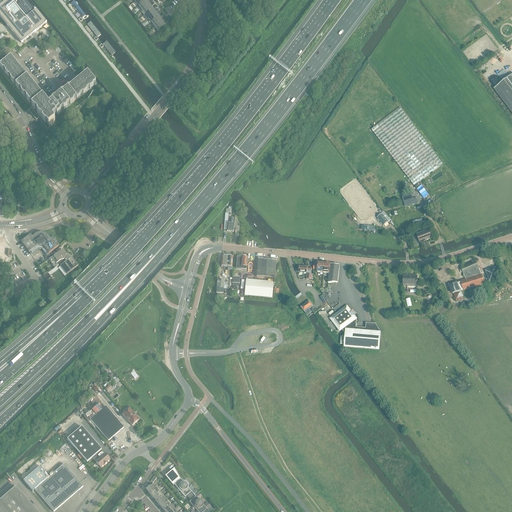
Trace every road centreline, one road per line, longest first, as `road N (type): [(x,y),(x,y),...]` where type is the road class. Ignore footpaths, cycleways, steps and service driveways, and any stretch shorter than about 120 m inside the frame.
road 1 (motorway): [(332,0),(174,202),(83,298)]
road 2 (motorway): [(178,229),(362,0)]
road 3 (motorway): [(0,420),(107,314),(178,229)]
road 4 (motorway): [(0,402),(178,229)]
road 5 (tertiary): [(277,252),(414,263),(511,236)]
road 6 (unclassified): [(85,194),(193,66),(201,0)]
road 7 (track): [(239,349),(271,440),(322,511)]
road 8 (unknown): [(234,350),(269,443),(316,511)]
road 9 (tertiary): [(86,511),(121,464),(160,439),(188,400)]
road 10 (tertiary): [(283,511),(188,400)]
road 11 (residential): [(66,194),(40,166),(0,93)]
